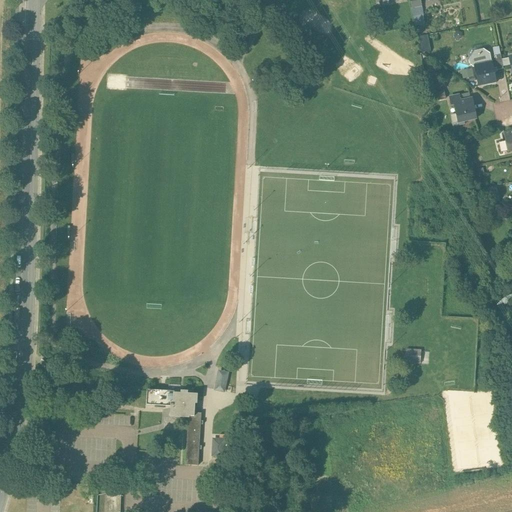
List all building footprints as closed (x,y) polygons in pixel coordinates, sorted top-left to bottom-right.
[(420,0),(410,0),(412,8),(411,8),(413,17),(424,15),(420,0)] [(428,35),(421,36),(423,52),(431,51),(428,35)] [(483,49),(483,50),(483,51),(480,55),(480,54),(478,55),(471,57),(469,59),(470,65),(473,67),(475,66),(479,86),(496,83),(490,53),(483,49)] [(503,67),(502,59),(501,55),(494,56),(497,68),(503,67)] [(511,65),(509,58),(502,59),(503,67),(511,65)] [(472,68),(462,71),(464,79),(474,76),(472,68)] [(429,95),(430,102),(445,99),(443,92),(429,95)] [(461,102),(471,100),(470,93),(459,96),(461,102)] [(455,103),(461,102),(459,96),(450,98),(452,106),(455,105),(455,103)] [(461,102),(455,103),(455,105),(459,122),(475,118),(471,100),(461,102)] [(405,350),(404,362),(420,363),(420,351),(405,350)] [(228,373),(220,372),(216,389),(224,391),(228,373)] [(395,383),(395,391),(407,391),(407,383),(395,383)] [(147,404),(162,405),(173,406),(173,414),(173,415),(188,416),(185,465),(197,466),(198,465),(199,455),(199,454),(197,454),(198,449),(201,450),(202,446),(201,446),(198,446),(199,424),(203,425),(203,421),(199,421),(200,414),(201,414),(195,413),(195,403),(197,404),(198,394),(174,393),(174,392),(148,391),(147,404)] [(213,442),(213,444),(213,445),(212,456),(224,457),(225,440),(225,439),(217,439),(217,443),(213,442)] [(112,482),(95,482),(95,494),(121,495),(112,482)]
